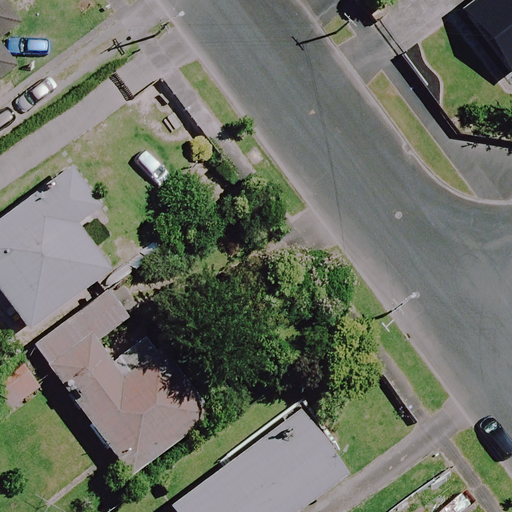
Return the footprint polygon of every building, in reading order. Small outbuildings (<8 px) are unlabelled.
[(511,80),(511,0),(482,0),(458,19),(508,84),(511,80)] [(0,38),(13,29),(0,12),(0,79),(8,73),(0,62),(0,38)] [(51,189),(35,168),(0,193),(0,208),(9,220),(0,226),(0,305),(24,338),(105,278),(70,229),(94,212),(68,177),(51,189)] [(126,323),(107,297),(31,353),(119,473),(165,439),(97,345),(126,323)] [(0,421),(35,394),(14,367),(0,377),(0,421)] [(302,511),(342,482),(295,418),(168,511),(302,511)]
